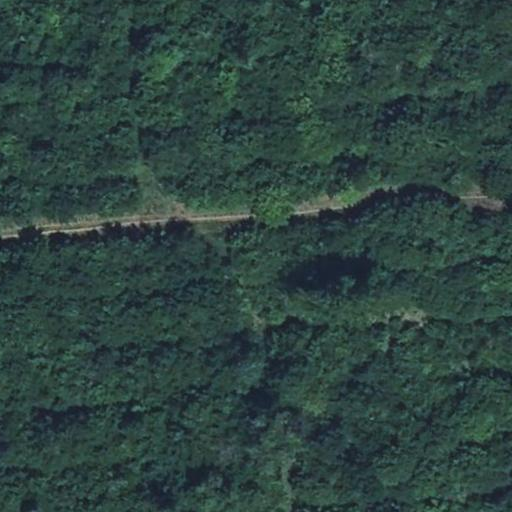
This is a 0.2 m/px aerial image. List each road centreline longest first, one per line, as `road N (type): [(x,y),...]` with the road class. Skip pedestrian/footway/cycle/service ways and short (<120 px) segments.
road 1 (track): [(129,0),(144,172),(170,223),(239,295),(282,511)]
road 2 (track): [(0,238),(511,194)]
